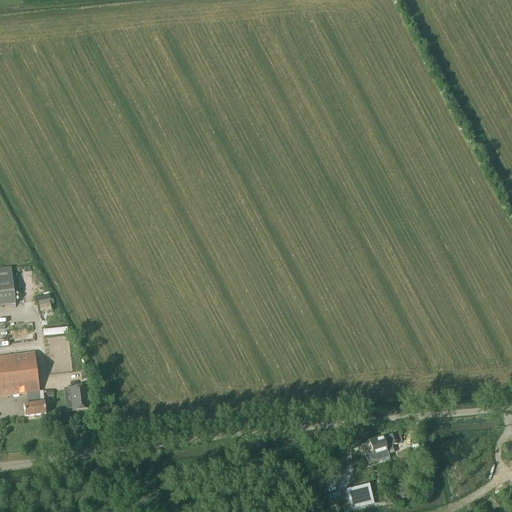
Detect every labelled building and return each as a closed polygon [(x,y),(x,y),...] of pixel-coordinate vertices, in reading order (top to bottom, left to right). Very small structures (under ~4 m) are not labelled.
[(0,306),(16,305),(13,289),(19,288),(18,280),(13,281),(11,268),(0,269),(0,306)] [(30,324),(9,325),(10,333),(18,333),(18,334),(30,334),(30,324)] [(40,392),(35,353),(0,357),(0,396),(27,393),(28,405),(24,405),(25,417),(46,414),(45,402),(39,403),(38,392),(40,392)] [(90,407),(87,387),(71,388),(74,409),(90,407)] [(399,434),(396,435),(396,434),(390,436),(390,437),(384,439),(384,437),(370,442),(375,456),(388,452),(388,450),(393,448),(392,446),(399,444),(402,443),(399,434)] [(346,491),(351,510),(374,504),(370,485),(346,491)] [(407,486),(395,489),(398,500),(410,497),(407,486)] [(341,497),(340,491),(332,493),(334,499),(341,497)]
